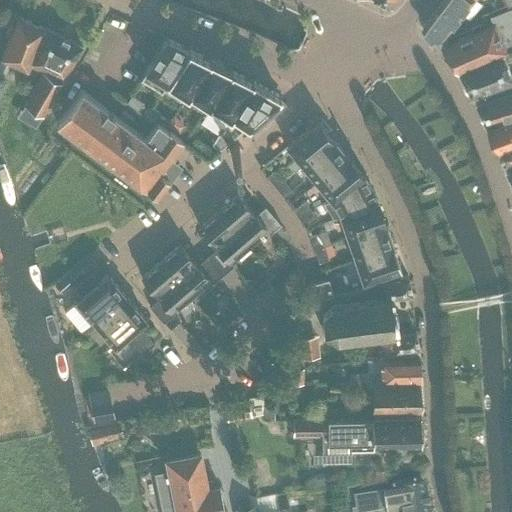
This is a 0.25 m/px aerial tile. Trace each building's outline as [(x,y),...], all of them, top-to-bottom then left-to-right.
[(442,40),(473,0),(442,0),(424,25),(423,26),(435,39),(436,39),(437,40),(438,40),(439,40),(440,40),(442,40)] [(511,7),(491,16),(495,24),(441,46),(459,72),(507,51),(505,45),(511,42),(511,7)] [(69,69),(82,45),(44,27),(14,13),(6,34),(9,35),(1,57),(11,61),(27,69),(29,63),(44,69),(24,104),(43,113),(69,69)] [(161,91),(168,81),(189,48),(166,37),(140,77),(161,91)] [(187,93),(209,59),(189,48),(168,81),(187,93)] [(511,74),(504,54),(460,73),(473,97),(511,83),(511,74)] [(0,72),(5,75),(5,74),(11,61),(1,57),(0,57),(0,72)] [(204,109),(205,110),(230,69),(209,59),(187,93),(188,94),(189,91),(208,103),(204,109)] [(223,121),(250,79),(230,69),(205,110),(223,121)] [(279,95),(252,80),(250,79),(223,121),(225,123),(211,143),(219,148),(219,149),(253,120),(255,127),(282,102),(277,97),(279,95)] [(97,101),(80,89),(56,121),(72,133),(97,101)] [(499,151),(511,146),(511,92),(477,104),(488,128),(499,151)] [(143,102),(131,93),(126,101),(137,109),(143,102)] [(89,146),(113,114),(97,101),(72,133),(89,146)] [(152,104),(144,116),(152,121),(160,110),(152,104)] [(89,146),(106,158),(130,126),(113,114),(89,146)] [(184,123),(173,114),(168,122),(179,130),(184,123)] [(301,163),(302,164),(333,138),(318,120),(287,145),(296,156),(288,163),(293,170),(301,163)] [(146,139),(122,171),(139,183),(176,134),(169,129),(168,130),(157,122),(145,138),(146,139)] [(122,171),(146,139),(145,138),(130,126),(106,158),(122,171)] [(164,164),(183,139),(176,134),(139,183),(155,196),(174,171),(164,164)] [(316,181),(348,156),(333,138),(302,164),(316,181)] [(511,146),(499,151),(506,166),(511,164),(511,146)] [(331,199),(363,175),(348,156),(316,181),(331,199)] [(275,186),(283,180),(274,169),(266,176),(275,186)] [(378,199),(364,175),(363,175),(331,199),(333,201),(340,212),(341,215),(378,202),(378,199)] [(275,186),(284,198),(292,191),(283,180),(275,186)] [(237,193),(218,210),(247,243),(265,227),(270,233),(280,224),(265,205),(255,214),(237,193)] [(298,218),(310,209),(304,201),(292,209),(298,218)] [(348,236),(386,223),(378,202),(341,215),(348,236)] [(310,209),(298,218),(304,227),(316,218),(310,209)] [(199,226),(217,247),(207,255),(222,274),(233,264),(229,259),(247,243),(218,210),(199,226)] [(348,236),(356,258),(393,245),(386,223),(348,236)] [(313,248),(324,245),(320,232),(309,236),(313,248)] [(212,283),(222,274),(207,255),(197,264),(179,243),(160,260),(189,293),(207,277),(212,283)] [(324,245),(313,248),(317,262),(328,259),(324,245)] [(401,267),(393,245),(356,258),(363,280),(401,267)] [(171,309),(189,293),(160,260),(141,276),(159,297),(149,305),(163,322),(174,312),(171,309)] [(85,272),(78,263),(55,283),(62,291),(85,272)] [(75,300),(95,322),(126,296),(107,273),(98,281),(90,272),(75,285),(82,294),(75,300)] [(344,287),(340,273),(330,276),(334,290),(344,287)] [(381,336),(382,357),(419,356),(415,331),(397,334),(392,297),(411,295),(408,277),(407,274),(400,276),(400,278),(384,281),(386,298),(334,305),(331,306),(323,315),(322,317),(324,332),(325,334),(337,340),(339,341),(381,336)] [(310,283),(314,297),(331,292),(327,278),(310,283)] [(274,288),(266,279),(254,289),(262,299),(274,288)] [(138,324),(145,318),(126,296),(95,322),(114,345),(126,335),(142,353),(154,343),(138,324)] [(298,337),(301,357),(319,354),(317,335),(298,337)] [(380,380),(420,379),(419,356),(382,357),(383,357),(380,358),(380,372),(349,372),(350,381),(372,381),(380,381),(380,380)] [(291,368),(291,382),(303,382),(303,368),(291,368)] [(372,381),(373,411),(396,410),(420,409),(420,380),(396,380),(380,381),(372,381)] [(251,415),(248,398),(224,402),(227,419),(251,415)] [(113,417),(114,416),(111,404),(97,407),(99,419),(113,417)] [(262,413),(262,419),(274,419),(274,406),(262,406),(262,413)] [(322,451),(350,451),(350,448),(372,448),(400,447),(401,452),(415,447),(421,447),(420,416),(367,417),(367,416),(327,417),(293,417),(293,433),(322,433),(322,451)] [(120,423),(88,431),(91,445),(123,437),(120,423)] [(224,511),(219,485),(209,487),(208,480),(205,480),(199,453),(166,459),(169,472),(157,474),(164,511),(224,511)] [(371,475),(361,476),(361,484),(371,484),(371,475)] [(325,477),(310,480),(313,493),(328,490),(325,477)] [(430,511),(426,488),(383,496),(386,511),(377,511),(368,511),(369,511),(361,511),(430,511)]
